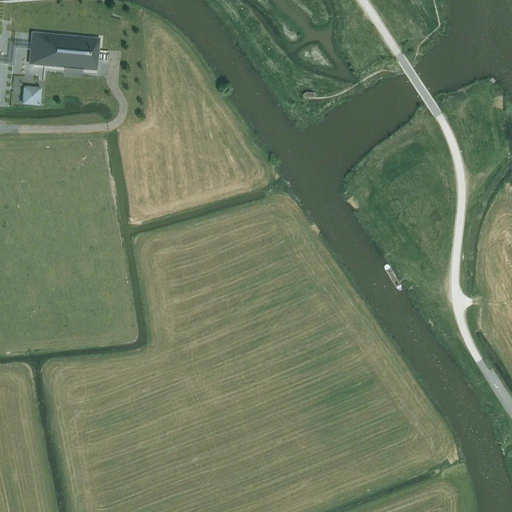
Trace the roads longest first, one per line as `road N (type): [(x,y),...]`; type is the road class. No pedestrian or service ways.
road 1 (unclassified): [(511,412),(459,320),(460,182),(437,114)]
road 2 (unclassified): [(362,0),(437,114)]
